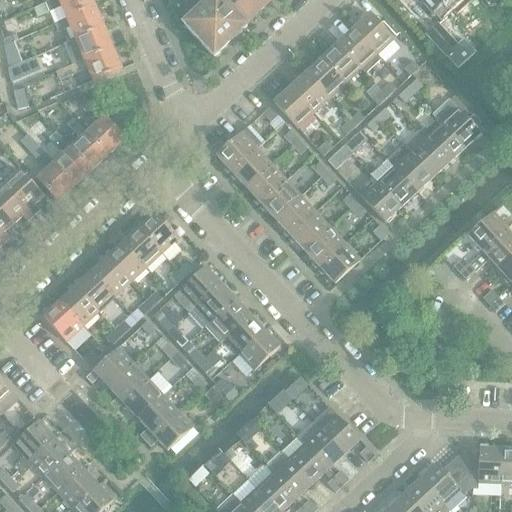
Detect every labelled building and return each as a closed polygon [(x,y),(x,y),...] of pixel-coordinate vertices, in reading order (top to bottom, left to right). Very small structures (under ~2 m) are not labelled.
[(61,8),(66,19),(94,7),(90,0),(54,0),(33,9),(37,18),(61,8)] [(209,0),(199,10),(230,43),(246,28),(245,26),(244,26),(219,0),(209,0)] [(248,0),(219,0),(244,26),(245,26),(260,12),(248,0)] [(248,0),(260,12),(272,0),(248,0)] [(455,17),(469,4),(465,0),(419,0),(441,24),(453,13),(455,17)] [(70,28),(74,37),(75,40),(103,28),(94,7),(66,19),(66,20),(54,25),(57,33),(70,28)] [(199,10),(182,25),(213,59),(230,43),(199,10)] [(381,60),(383,63),(398,49),(392,42),(393,41),(370,15),(354,30),(381,59),(381,60)] [(452,50),(456,47),(437,26),(427,35),(446,56),(452,50)] [(78,49),(83,61),(111,49),(103,28),(75,40),(74,37),(61,43),(66,54),(78,49)] [(365,74),(381,60),(381,59),(354,30),(338,45),(361,70),(365,74)] [(463,40),(456,47),(452,50),(446,56),(445,56),(457,70),(475,53),(463,40)] [(4,46),(9,69),(22,64),(14,43),(4,46)] [(338,45),(322,59),(345,84),(361,70),(338,45)] [(121,71),(111,49),(83,61),(55,73),(58,82),(87,70),(93,83),(121,71)] [(322,59),(306,74),(329,99),(345,84),(322,59)] [(412,60),(403,69),(410,76),(419,68),(412,60)] [(22,64),(9,69),(11,83),(29,75),(24,63),(22,64)] [(306,74),(290,89),(313,114),(329,99),(306,74)] [(417,81),(408,89),(415,96),(423,88),(417,81)] [(389,82),(380,90),(386,97),(396,89),(389,82)] [(375,85),(366,94),(371,98),(380,90),(375,85)] [(290,89),(274,103),(298,128),(313,114),(290,89)] [(405,105),(415,96),(408,89),(398,98),(405,105)] [(13,92),(18,112),(28,109),(24,90),(13,92)] [(377,106),(386,97),(380,90),(371,98),(377,106)] [(123,108),(116,93),(107,97),(113,112),(123,108)] [(96,124),(86,133),(107,156),(124,141),(83,96),(73,100),(96,124)] [(465,151),(480,136),(449,102),(432,117),(436,122),(437,121),(465,151)] [(271,124),(277,118),(268,109),(262,115),(271,124)] [(386,110),(376,119),(383,126),(393,117),(386,110)] [(358,111),(348,120),(355,127),(364,119),(358,111)] [(73,119),(66,125),(71,130),(78,124),(73,119)] [(374,134),(383,126),(376,119),(367,127),(374,134)] [(346,136),(355,127),(348,120),(339,128),(346,136)] [(437,121),(436,122),(420,136),(425,141),(426,140),(449,165),(465,151),(437,121)] [(79,139),(70,148),(69,148),(91,172),(107,156),(86,133),(78,124),(71,130),(79,139)] [(231,173),(256,150),(264,143),(249,127),(216,157),(231,173)] [(289,131),(283,137),(292,147),(298,142),(289,131)] [(353,156),(369,142),(359,132),(343,146),(353,156)] [(63,155),(53,164),(74,187),(91,172),(69,148),(70,148),(56,133),(49,139),(63,155)] [(57,203),(74,187),(53,164),(27,135),(20,142),(46,171),(36,180),(40,185),(57,203)] [(426,140),(425,141),(410,155),(433,180),(449,165),(426,140)] [(316,149),(323,156),(332,149),(325,141),(316,149)] [(300,156),(306,150),(298,142),(292,147),(300,156)] [(343,146),(328,161),(337,171),(353,156),(343,146)] [(433,180),(410,155),(401,146),(386,160),(417,194),(433,180)] [(231,173),(246,189),(271,166),(256,150),(231,173)] [(370,175),(378,184),(401,209),(417,194),(386,160),(370,175)] [(318,163),(312,169),(321,179),(328,173),(318,163)] [(246,189),(261,205),(286,182),(271,166),(246,189)] [(26,169),(21,174),(35,189),(40,185),(36,180),(26,169)] [(33,218),(39,212),(34,206),(43,198),(35,189),(21,174),(19,172),(4,187),(33,218)] [(330,188),(336,182),(328,173),(321,179),(330,188)] [(261,205),(275,221),(301,198),(286,182),(261,205)] [(378,184),(362,198),(385,224),(401,209),(378,184)] [(0,212),(13,226),(21,218),(26,224),(33,218),(4,187),(0,190),(0,212)] [(348,195),(342,201),(351,211),(357,205),(348,195)] [(275,221),(290,237),(315,213),(301,198),(275,221)] [(359,220),(366,214),(357,205),(351,211),(359,220)] [(0,241),(3,245),(9,240),(4,234),(13,226),(0,212),(0,241)] [(290,237),(305,253),(330,230),(315,213),(290,237)] [(162,255),(168,262),(180,251),(173,244),(178,239),(155,214),(138,229),(162,255)] [(509,231),(509,230),(494,214),(469,237),(483,253),(484,254),(509,231)] [(511,256),(511,226),(509,230),(509,231),(484,254),(483,253),(468,267),(469,268),(460,276),(466,283),(490,260),(498,269),(511,256)] [(380,243),(387,237),(379,228),(372,234),(380,243)] [(138,229),(122,244),(146,269),(162,255),(138,229)] [(305,253),(320,268),(345,245),(330,230),(305,253)] [(122,244),(106,259),(129,285),(146,269),(122,244)] [(360,262),(345,245),(320,268),(335,285),(360,262)] [(511,256),(498,269),(511,284),(511,256)] [(106,259),(91,274),(114,299),(129,285),(106,259)] [(469,268),(468,267),(462,260),(453,269),(460,276),(469,268)] [(185,279),(193,271),(187,265),(179,273),(185,279)] [(205,268),(179,293),(174,297),(189,314),(194,309),(220,285),(205,268)] [(179,273),(170,281),(175,288),(185,279),(179,273)] [(91,274),(75,288),(98,313),(114,299),(91,274)] [(194,309),(209,325),(235,301),(220,285),(194,309)] [(75,288),(59,303),(82,328),(98,313),(75,288)] [(491,292),(482,300),(489,307),(498,299),(491,292)] [(153,293),(145,301),(151,308),(160,300),(153,293)] [(504,306),(498,299),(489,307),(495,314),(504,306)] [(142,316),(151,308),(145,301),(136,309),(142,316)] [(235,301),(209,325),(205,329),(219,344),(223,340),(249,316),(235,301)] [(59,303),(43,318),(66,343),(82,328),(59,303)] [(223,340),(238,357),(264,332),(249,316),(223,340)] [(175,327),(166,318),(160,324),(168,333),(175,327)] [(150,320),(142,327),(151,336),(158,329),(150,320)] [(123,322),(114,330),(121,338),(130,329),(123,322)] [(168,333),(176,342),(183,336),(175,327),(168,333)] [(112,346),(121,338),(114,330),(105,339),(112,346)] [(238,357),(252,372),(279,348),(264,332),(238,357)] [(164,351),(172,360),(179,353),(171,344),(164,351)] [(204,358),(196,348),(189,354),(198,364),(204,358)] [(134,365),(119,349),(87,379),(91,384),(97,378),(108,389),(134,365)] [(188,362),(179,353),(172,360),(180,369),(188,362)] [(97,360),(91,354),(83,362),(89,368),(97,360)] [(198,364),(206,373),(212,366),(204,358),(198,364)] [(272,361),(266,367),(269,371),(276,365),(272,361)] [(108,389),(117,399),(110,405),(115,410),(122,404),(123,405),(149,381),(134,365),(108,389)] [(208,384),(200,374),(192,382),(201,391),(208,384)] [(218,395),(228,386),(222,379),(212,388),(218,395)] [(0,412),(2,415),(17,401),(0,381),(0,412)] [(123,405),(137,421),(163,396),(149,381),(123,405)] [(230,386),(221,394),(229,403),(238,395),(230,386)] [(212,388),(204,395),(210,403),(218,395),(212,388)] [(137,421),(147,432),(140,437),(145,443),(178,413),(163,396),(137,421)] [(343,457),(360,442),(336,416),(327,407),(311,423),(319,432),(343,457)] [(34,419),(28,412),(19,421),(25,427),(34,419)] [(145,443),(151,448),(157,442),(166,452),(192,428),(178,413),(145,443)] [(16,464),(21,470),(53,440),(38,423),(13,447),(23,458),(16,464)] [(245,445),(250,440),(241,430),(236,435),(245,445)] [(319,432),(303,446),(327,472),(343,457),(319,432)] [(0,448),(0,449),(10,440),(4,433),(0,436),(0,448)] [(311,487),(317,481),(327,472),(303,446),(295,437),(279,452),(311,487)] [(32,468),(43,480),(68,456),(53,440),(21,470),(25,474),(32,468)] [(368,464),(375,458),(367,449),(360,456),(368,464)] [(224,455),(230,461),(236,456),(230,450),(224,455)] [(470,490),(477,490),(478,484),(498,484),(499,450),(479,450),(479,458),(458,457),(470,490)] [(498,484),(511,484),(511,450),(499,450),(498,484)] [(263,466),(272,475),(295,501),(311,487),(279,452),(263,466)] [(214,462),(221,468),(228,460),(222,454),(214,462)] [(43,480),(57,495),(83,472),(68,456),(43,480)] [(444,506),(445,505),(461,490),(465,495),(470,490),(458,457),(443,471),(438,465),(421,481),(444,506)] [(0,472),(0,480),(4,485),(11,479),(3,470),(0,472)] [(57,495),(72,511),(98,488),(83,472),(57,495)] [(341,473),(333,479),(342,488),(349,482),(341,473)] [(188,481),(191,484),(195,488),(202,482),(195,475),(188,481)] [(272,475),(266,481),(256,489),(277,511),(283,511),(295,501),(272,475)] [(19,488),(11,479),(4,485),(13,494),(19,488)] [(342,488),(333,479),(327,485),(336,494),(342,488)] [(419,511),(449,511),(450,511),(445,505),(444,506),(421,481),(405,496),(419,511)] [(111,503),(98,488),(72,511),(102,511),(111,503)] [(277,511),(256,489),(240,505),(246,511),(277,511)] [(16,505),(6,495),(0,500),(0,502),(8,511),(16,505)] [(38,511),(40,511),(26,495),(19,502),(28,511),(38,511)] [(246,511),(240,505),(231,495),(215,509),(218,511),(246,511)] [(389,511),(419,511),(405,496),(389,511)] [(305,511),(315,511),(318,510),(309,501),(302,508),(305,511)]
